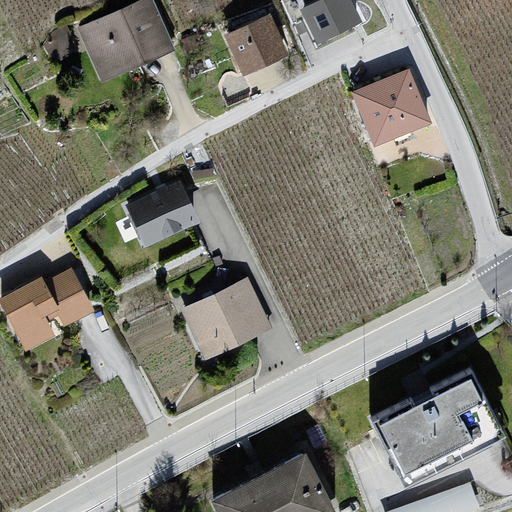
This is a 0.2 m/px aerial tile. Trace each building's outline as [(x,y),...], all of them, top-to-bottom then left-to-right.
[(153,0),(139,0),(78,29),(104,83),(176,49),(153,0)] [(351,0),(316,0),(301,7),(316,40),(361,19),(351,0)] [(267,17),(228,35),(245,71),(284,53),(267,17)] [(397,73),(340,95),(363,147),(418,127),(397,73)] [(129,205),(146,243),(195,221),(177,182),(129,205)] [(46,276),(2,298),(29,352),(61,336),(58,329),(94,311),(72,268),(48,280),(46,276)] [(244,280),(184,309),(208,358),(268,330),(244,280)] [(473,371),(368,424),(399,485),(504,432),(473,371)] [(304,450),(207,501),(212,511),(334,511),(337,511),(304,450)] [(380,508),(381,511),(462,511),(482,505),(472,476),(380,508)]
